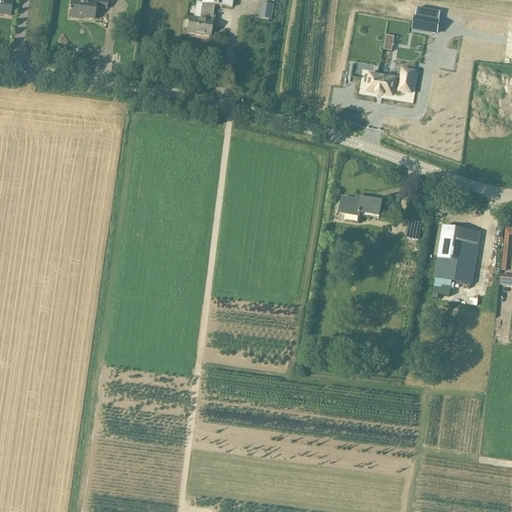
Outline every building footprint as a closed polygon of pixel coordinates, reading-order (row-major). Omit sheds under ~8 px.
[(0,0),(0,16),(10,17),(12,1),(0,0)] [(92,19),(93,7),(104,9),(105,1),(101,0),(87,0),(87,2),(70,0),(68,16),(92,19)] [(189,19),(187,33),(209,37),(212,22),(211,22),(214,7),(232,9),(233,0),(201,0),(201,4),(196,3),(193,19),(189,19)] [(274,6),(261,3),(259,19),(272,22),(274,6)] [(412,30),(436,35),(438,23),(415,19),(412,30)] [(368,85),(367,93),(392,98),(393,89),(399,90),(398,93),(411,95),(415,73),(402,71),(401,81),(370,76),(370,77),(365,77),(364,84),(368,85)] [(503,127),(487,124),(483,148),(499,151),(501,138),(508,139),(507,145),(511,146),(511,128),(510,128),(510,131),(503,129),(503,127)] [(378,219),(381,203),(356,199),(355,202),(342,199),(339,213),(359,217),(359,216),(378,219)] [(408,221),(405,239),(418,241),(422,223),(408,221)] [(481,234),(443,227),(434,279),(472,286),(481,234)] [(511,276),(501,275),(500,286),(511,287),(511,276)]
